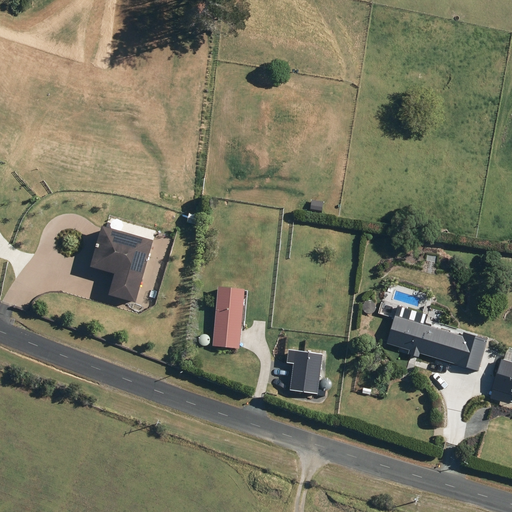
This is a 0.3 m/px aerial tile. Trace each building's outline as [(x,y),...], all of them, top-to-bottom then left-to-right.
[(108,295),(135,302),(153,240),(102,226),(90,267),(114,273),(108,295)] [(212,346),(239,348),(244,289),(218,286),(212,346)] [(420,353),(477,370),(486,339),(463,332),(462,336),(431,326),(432,324),(425,322),(427,315),(398,306),(387,343),(409,350),(408,354),(419,357),(420,353)] [(294,364),(290,390),(317,394),(322,354),(288,349),(286,363),(294,364)] [(511,362),(501,359),(490,397),(509,402),(511,395),(511,394),(511,362)]
